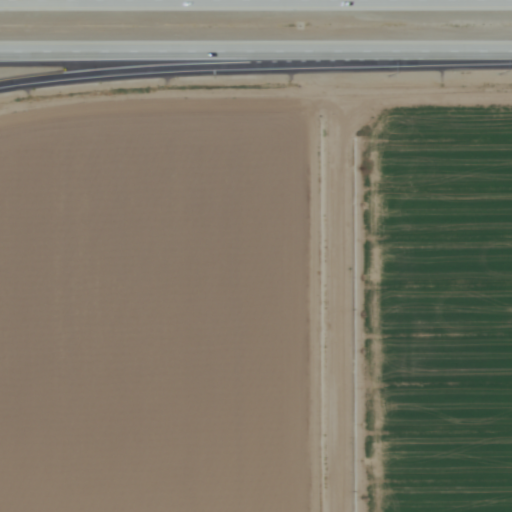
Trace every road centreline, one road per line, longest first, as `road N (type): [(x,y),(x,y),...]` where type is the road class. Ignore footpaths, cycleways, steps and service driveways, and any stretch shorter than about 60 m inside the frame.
road 1 (motorway): [(0,85),(511,52)]
road 2 (motorway): [(511,1),(0,0)]
road 3 (motorway): [(0,52),(511,52)]
